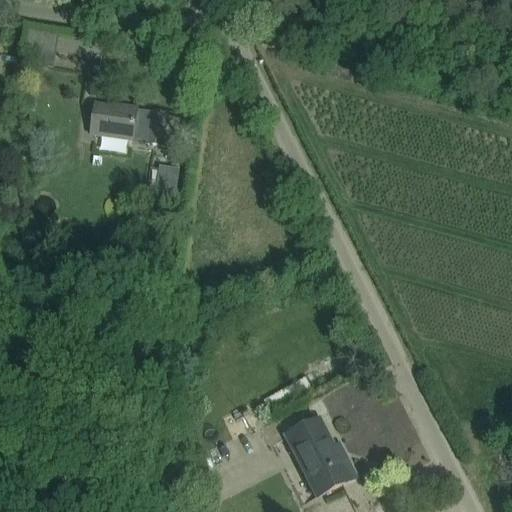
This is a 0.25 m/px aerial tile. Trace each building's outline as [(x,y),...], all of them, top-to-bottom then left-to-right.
[(53,71),(55,60),(39,57),(37,69),(53,71)] [(96,108),(92,136),(147,144),(147,146),(163,148),(167,117),(119,110),(118,112),(96,108)] [(175,202),(178,173),(162,171),(158,200),(175,202)] [(312,364),(274,380),(278,390),(316,374),(312,364)] [(302,431),(285,440),(294,456),(299,453),(321,498),(338,489),(356,480),(347,461),(341,464),(335,450),(320,422),(302,431)]
